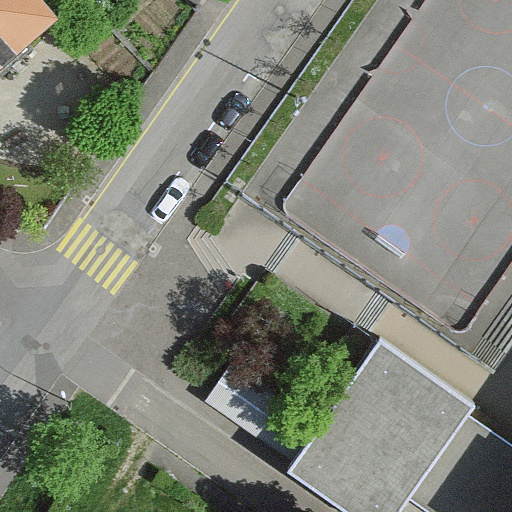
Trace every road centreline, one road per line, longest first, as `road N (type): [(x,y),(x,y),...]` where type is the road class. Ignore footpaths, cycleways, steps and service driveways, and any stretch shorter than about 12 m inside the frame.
road 1 (residential): [(46,335),(284,0)]
road 2 (residential): [(299,511),(46,335)]
